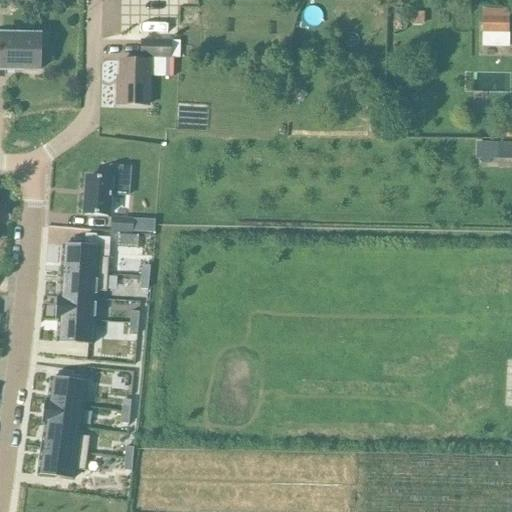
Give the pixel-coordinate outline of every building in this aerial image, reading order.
[(482,10),(481,47),(508,48),(509,11),(482,10)] [(0,78),(6,79),(6,71),(40,72),(40,36),(0,35),(0,78)] [(118,106),(148,106),(149,77),(174,78),(174,58),(170,58),(171,41),(141,40),(140,62),(121,61),(121,84),(118,84),(118,106)] [(478,158),(511,159),(511,141),(479,140),(478,158)] [(88,177),(85,215),(109,217),(110,194),(128,196),(130,168),(110,167),(110,179),(88,177)] [(111,231),(134,232),(135,220),(112,219),(111,231)] [(135,220),(134,232),(147,233),(148,221),(135,220)] [(128,235),(127,248),(138,249),(139,235),(128,235)] [(62,247),(61,273),(107,275),(108,258),(98,258),(99,249),(62,247)] [(141,268),(140,277),(150,278),(150,268),(141,268)] [(60,297),(59,298),(96,300),(97,292),(106,292),(107,275),(61,273),(60,297)] [(140,277),(140,287),(150,287),(150,278),(140,277)] [(58,297),(57,321),(58,321),(58,320),(95,321),(96,300),(59,298),(60,297),(58,297)] [(130,314),(129,324),(139,324),(140,315),(130,314)] [(57,341),(57,342),(94,344),(95,321),(58,320),(58,321),(57,341)] [(129,324),(128,333),(138,334),(139,324),(129,324)] [(49,401),(49,402),(76,405),(85,407),(89,385),(52,379),(49,401)] [(47,400),(44,424),(45,424),(46,423),(82,428),(85,407),(76,405),(49,402),(49,401),(47,400)] [(122,403),(121,412),(130,413),(131,404),(122,403)] [(121,412),(120,422),(129,423),(130,413),(121,412)] [(45,424),(42,448),(88,455),(90,438),(81,436),(82,428),(46,423),(45,424)] [(42,448),(38,474),(74,479),(76,470),(85,471),(88,455),(42,448)] [(125,450),(124,459),(134,461),(135,451),(125,450)] [(124,459),(123,469),(133,470),(134,461),(124,459)]
